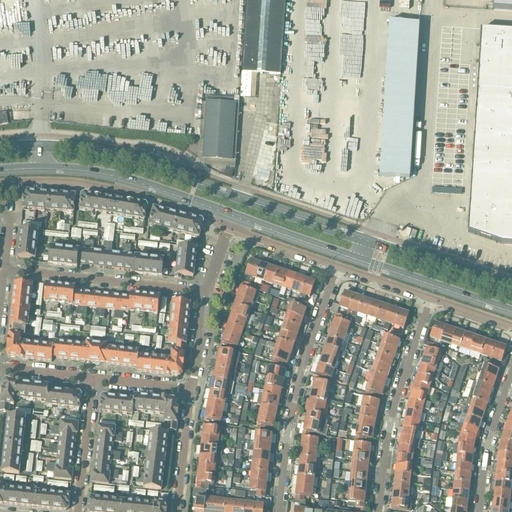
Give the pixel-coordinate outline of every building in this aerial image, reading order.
[(247,0),(243,73),(281,75),(285,0),(247,0)] [(511,0),(493,0),(492,9),(511,10),(511,0)] [(511,32),(481,31),(467,233),(502,244),(511,244),(511,32)] [(224,100),(218,100),(217,104),(211,103),(212,99),(207,99),(203,159),(231,161),(234,105),(224,104),(224,100)] [(0,114),(0,126),(8,125),(6,113),(0,114)] [(224,177),(230,179),(233,170),(227,168),(224,177)] [(23,194),(23,196),(22,209),(35,210),(36,193),(25,192),(23,194)] [(39,211),(48,211),(49,194),(36,193),(35,210),(39,211)] [(48,211),(61,212),(62,195),(49,194),(48,211)] [(112,215),(114,199),(83,194),(81,196),(79,210),(112,215)] [(75,196),(62,195),(61,212),(73,213),(75,196)] [(144,221),(146,212),(147,207),(145,205),(114,199),(112,215),(144,221)] [(166,212),(164,211),(153,208),(148,226),(161,229),(166,212)] [(161,229),(174,232),(178,215),(166,212),(161,229)] [(174,232),(186,235),(191,218),(178,215),(174,232)] [(186,235),(199,238),(202,223),(201,220),(191,218),(186,235)] [(20,229),(17,258),(29,259),(29,263),(35,263),(36,255),(38,236),(39,231),(20,229)] [(77,264),(86,265),(89,241),(85,241),(84,249),(79,248),(79,250),(77,264)] [(86,265),(96,266),(98,251),(92,250),(93,242),(89,241),(86,265)] [(193,277),(196,249),(185,248),(186,243),(177,242),(176,247),(178,247),(175,279),(180,279),(181,276),(193,277)] [(105,267),(108,244),(108,243),(103,243),(102,251),(98,251),(96,266),(105,267)] [(105,267),(115,268),(117,253),(111,252),(112,245),(108,244),(105,267)] [(115,268),(124,269),(127,245),(123,245),(122,253),(117,253),(115,268)] [(124,269),(133,270),(135,256),(135,255),(130,254),(131,246),(127,245),(124,269)] [(77,268),(77,264),(79,250),(50,247),(48,265),(77,268)] [(133,270),(133,274),(161,277),(164,259),(135,256),(133,270)] [(239,271),(236,280),(243,283),(252,286),(255,278),(260,263),(250,260),(246,273),(239,271)] [(260,263),(255,278),(264,281),(269,267),(260,263)] [(264,281),(260,292),(265,294),(269,283),(273,284),(278,270),(269,267),(264,281)] [(278,270),(273,284),(282,288),(287,273),(278,270)] [(280,293),(279,298),(284,300),(284,298),(283,298),(286,289),(291,291),(296,276),(287,273),(282,288),(283,288),(281,293),(280,293)] [(296,276),(291,291),(301,294),(305,279),(296,276)] [(301,294),(299,298),(305,300),(306,296),(310,297),(315,282),(305,279),(301,294)] [(32,283),(26,282),(26,286),(14,284),(11,312),(29,314),(29,310),(27,310),(29,291),(31,291),(32,283)] [(241,287),(238,297),(253,302),(257,303),(260,294),(256,292),(253,291),(254,290),(255,287),(254,287),(252,286),(243,283),(241,287)] [(74,287),(46,284),(43,302),(48,303),(67,305),(72,306),(74,292),(74,287)] [(271,290),(270,295),(279,298),(280,293),(271,290)] [(83,293),(74,292),(72,306),(73,306),(72,307),(77,308),(76,316),(80,317),(83,293)] [(93,294),(83,293),(80,317),(85,317),(86,309),(91,309),(93,294)] [(348,311),(353,296),(344,293),(339,308),(348,311)] [(102,295),(93,294),(91,309),(96,310),(95,318),(99,319),(102,295)] [(159,297),(130,294),(130,298),(128,312),(133,312),(157,315),(159,297)] [(111,296),(102,295),(99,319),(103,319),(104,311),(109,311),(111,296)] [(120,297),(111,296),(109,311),(114,312),(113,320),(117,321),(120,297)] [(353,296),(348,311),(347,315),(355,318),(362,299),(353,296)] [(130,298),(120,297),(117,321),(122,321),(123,313),(128,313),(128,312),(130,298)] [(238,297),(235,306),(250,311),(253,302),(238,297)] [(169,326),(169,330),(187,333),(190,304),(178,303),(178,299),(172,299),(172,307),(169,326)] [(372,302),(362,299),(355,318),(356,319),(356,318),(358,314),(366,317),(372,302)] [(288,314),(302,319),(307,305),(300,302),(298,307),(295,306),(291,304),(288,314)] [(366,317),(376,320),(381,305),(372,302),(366,317)] [(376,320),(385,323),(390,308),(381,305),(376,320)] [(235,306),(232,315),(252,322),(253,318),(248,316),(250,311),(235,306)] [(390,325),(395,326),(400,311),(390,308),(385,323),(383,330),(387,331),(390,325)] [(400,311),(395,326),(404,329),(409,315),(400,311)] [(11,312),(10,326),(26,328),(27,328),(29,314),(11,312)] [(256,323),(257,324),(264,326),(267,316),(259,314),(256,323)] [(299,328),(302,319),(288,314),(285,323),(299,328)] [(232,315),(228,324),(243,329),(245,325),(250,327),(252,322),(232,315)] [(336,315),(331,329),(346,334),(352,336),(354,331),(348,329),(350,324),(342,322),(344,318),(343,317),(336,315)] [(285,323),(281,332),(296,337),(299,328),(285,323)] [(228,324),(225,333),(240,338),(243,329),(228,324)] [(263,326),(264,326),(257,324),(255,330),(261,332),(263,326)] [(440,342),(446,327),(435,324),(430,339),(440,342)] [(26,328),(10,326),(6,355),(8,358),(18,359),(20,344),(21,336),(25,337),(26,328)] [(456,331),(446,327),(440,342),(451,346),(456,331)] [(331,329),(328,338),(343,344),(346,334),(331,329)] [(169,330),(167,344),(177,345),(185,346),(187,333),(169,330)] [(374,333),(368,331),(365,340),(370,342),(374,333)] [(451,346),(460,349),(465,334),(456,331),(451,346)] [(281,332),(278,341),(293,346),(296,337),(281,332)] [(225,333),(221,345),(226,346),(227,344),(237,348),(240,338),(225,333)] [(377,344),(397,351),(401,337),(394,334),(392,339),(385,337),(383,341),(380,340),(378,344),(377,344)] [(460,349),(470,352),(475,337),(465,334),(460,349)] [(259,339),(246,335),(245,340),(252,342),(257,344),(259,339)] [(470,352),(481,356),(485,341),(475,337),(470,352)] [(328,338),(325,347),(340,352),(343,344),(328,338)] [(365,340),(362,350),(367,351),(370,342),(365,340)] [(278,341),(277,346),(269,343),(267,347),(275,350),(290,355),(293,346),(278,341)] [(481,356),(491,360),(496,345),(485,341),(481,356)] [(51,359),(84,362),(86,346),(53,343),(53,347),(51,359)] [(53,347),(20,344),(18,359),(51,363),(51,359),(53,347)] [(393,360),(397,351),(377,344),(375,349),(380,351),(379,355),(393,360)] [(86,346),(84,362),(88,363),(92,363),(93,365),(99,366),(101,364),(104,364),(106,349),(106,347),(86,345),(86,346)] [(171,360),(169,376),(180,377),(182,375),(185,347),(185,346),(177,345),(176,354),(171,353),(171,360)] [(258,345),(255,356),(260,358),(263,346),(259,345),(258,345)] [(496,345),(491,360),(501,363),(507,348),(496,345)] [(325,347),(322,357),(337,362),(339,357),(344,359),(346,354),(340,352),(325,347)] [(357,358),(360,349),(356,347),(354,354),(349,352),(346,354),(353,356),(357,358)] [(221,348),(218,359),(233,363),(235,353),(225,351),(225,349),(221,348)] [(106,349),(104,364),(137,368),(138,357),(139,352),(106,349)] [(438,363),(441,354),(427,349),(424,358),(438,363)] [(290,355),(275,350),(271,361),(278,364),(279,362),(287,365),(290,355)] [(362,350),(359,359),(364,360),(367,351),(362,350)] [(390,369),(393,360),(379,355),(377,360),(372,358),(371,362),(390,369)] [(137,368),(136,372),(169,376),(171,360),(138,357),(137,368)] [(322,357),(319,366),(338,373),(338,372),(334,370),(337,362),(322,357)] [(424,358),(421,366),(440,373),(443,365),(438,363),(424,358)] [(218,359),(216,369),(235,373),(237,363),(233,363),(218,359)] [(360,368),(361,369),(364,360),(359,359),(356,368),(359,369),(360,368)] [(387,378),(390,369),(371,362),(369,367),(374,369),(372,373),(387,378)] [(283,380),(285,371),(277,369),(277,367),(270,365),(268,377),(283,380)] [(480,365),(477,373),(481,374),(496,379),(499,371),(482,365),(480,365)] [(338,373),(319,366),(316,375),(331,380),(333,375),(337,376),(338,373)] [(421,366),(418,375),(433,380),(438,382),(440,373),(421,366)] [(468,367),(460,368),(458,375),(461,377),(464,376),(468,367)] [(233,382),(235,373),(216,369),(214,378),(233,382)] [(372,373),(369,382),(384,387),(387,378),(372,373)] [(481,374),(479,383),(493,388),(496,379),(481,374)] [(342,384),(348,386),(351,376),(346,375),(342,384)] [(430,388),(433,380),(418,375),(415,383),(430,388)] [(458,375),(455,383),(459,384),(462,384),(464,376),(461,377),(458,375)] [(281,390),(283,380),(268,377),(266,386),(281,390)] [(312,390),(328,394),(330,384),(320,382),(321,379),(315,377),(312,390)] [(349,388),(353,390),(357,378),(352,377),(349,388)] [(211,391),(226,394),(230,395),(233,382),(214,378),(214,379),(210,378),(207,389),(211,390),(211,391)] [(15,398),(17,383),(5,382),(3,384),(0,411),(8,412),(9,404),(14,405),(15,398)] [(384,387),(369,382),(365,394),(372,396),(373,394),(381,397),(384,387)] [(447,387),(445,387),(447,389),(451,390),(453,383),(449,382),(447,387)] [(474,382),(471,390),(476,391),(490,396),(493,388),(479,383),(476,382),(474,382)] [(15,398),(47,402),(48,390),(49,386),(17,383),(15,398)] [(427,397),(430,388),(415,383),(412,392),(427,397)] [(455,383),(453,391),(456,392),(459,391),(462,384),(459,384),(455,383)] [(239,396),(243,397),(245,398),(245,397),(246,393),(247,388),(239,386),(237,396),(239,396)] [(279,399),(281,390),(266,386),(264,396),(279,399)] [(79,410),(79,407),(81,395),(79,394),(48,390),(47,402),(46,406),(79,410)] [(325,404),(328,394),(312,390),(310,401),(325,404)] [(471,390),(468,398),(487,405),(490,396),(476,391),(471,390)] [(224,403),(226,394),(211,391),(209,400),(224,403)] [(460,395),(458,395),(459,391),(456,392),(453,391),(450,399),(453,400),(457,400),(457,399),(459,399),(460,395)] [(412,392),(409,400),(423,406),(430,408),(432,403),(425,400),(427,397),(412,392)] [(134,399),(112,397),(103,396),(101,398),(99,412),(132,415),(133,411),(134,399)] [(133,411),(165,415),(167,399),(135,396),(134,399),(133,411)] [(277,409),(279,399),(264,396),(262,405),(277,409)] [(362,409),(377,412),(379,402),(371,400),(371,398),(364,397),(362,409)] [(468,398),(465,407),(467,407),(485,413),(487,405),(468,398)] [(167,399),(165,415),(164,422),(169,422),(168,430),(176,431),(179,403),(177,400),(167,399)] [(222,413),(224,403),(209,400),(207,410),(222,413)] [(325,404),(310,401),(308,400),(305,411),(308,412),(323,415),(325,404)] [(407,410),(422,414),(423,410),(429,411),(430,408),(423,406),(409,400),(408,402),(407,410)] [(275,418),(277,409),(262,405),(260,410),(252,409),(252,410),(248,409),(249,404),(244,403),(243,411),(248,412),(251,413),(259,415),(275,418)] [(465,407),(462,415),(467,417),(482,422),(485,413),(467,407),(465,407)] [(377,412),(362,409),(356,408),(355,414),(360,416),(359,418),(375,421),(377,412)] [(207,410),(205,421),(209,422),(210,420),(220,423),(222,413),(207,410)] [(407,410),(405,419),(420,423),(422,414),(407,410)] [(322,420),(323,415),(308,412),(305,422),(318,425),(321,426),(326,427),(328,422),(322,420)] [(445,414),(443,422),(449,423),(452,414),(450,414),(446,412),(445,414)] [(5,444),(23,446),(23,441),(25,422),(26,417),(8,415),(5,444)] [(230,424),(238,426),(240,416),(235,415),(232,415),(230,424)] [(275,418),(259,415),(257,427),(264,428),(264,426),(273,428),(275,418)] [(467,417),(464,425),(479,430),(482,422),(467,417)] [(373,431),(375,421),(359,418),(357,428),(373,431)] [(405,419),(403,428),(418,431),(420,423),(405,419)] [(66,423),(61,422),(60,428),(51,427),(51,431),(74,434),(76,434),(78,424),(77,424),(72,423),(66,423)] [(326,427),(321,426),(318,425),(305,422),(302,436),(308,437),(309,433),(324,436),(326,427)] [(204,424),(203,436),(218,438),(219,428),(209,427),(209,425),(204,424)] [(459,425),(456,432),(461,434),(476,439),(479,430),(464,425),(459,425)] [(373,431),(357,428),(351,426),(350,430),(357,432),(355,439),(362,441),(363,439),(371,440),(373,431)] [(97,427),(96,437),(98,437),(122,440),(122,435),(114,434),(115,428),(109,428),(104,427),(99,427),(97,427)] [(403,428),(401,437),(416,440),(418,431),(403,428)] [(256,431),(255,443),(270,445),(271,434),(263,433),(263,432),(263,431),(256,430),(256,431)] [(73,443),(74,434),(51,431),(50,436),(59,436),(58,441),(73,443)] [(150,431),(149,436),(149,441),(167,443),(168,433),(150,431)] [(511,434),(505,432),(502,441),(511,444),(511,434)] [(453,446),(474,448),(474,443),(476,439),(461,434),(459,439),(458,446),(453,446)] [(203,436),(202,446),(222,448),(223,439),(222,439),(218,438),(203,436)] [(98,437),(97,446),(112,447),(113,443),(121,444),(122,440),(98,437)] [(401,437),(399,446),(414,449),(416,440),(401,437)] [(302,438),(301,448),(317,450),(318,440),(302,438)] [(72,452),(73,443),(58,441),(58,446),(49,445),(49,450),(72,452)] [(149,441),(148,450),(166,452),(167,443),(149,441)] [(499,449),(498,454),(511,455),(511,444),(502,441),(499,449)] [(248,442),(246,452),(254,453),(269,454),(270,445),(255,443),(248,442)] [(353,454),(369,455),(370,446),(362,445),(362,443),(355,442),(353,454)] [(445,443),(439,442),(437,453),(443,454),(443,453),(444,453),(445,443)] [(5,444),(1,472),(19,474),(23,446),(5,444)] [(427,451),(428,452),(434,454),(436,446),(428,445),(427,451)] [(97,446),(96,455),(119,457),(120,453),(112,452),(112,447),(97,446)] [(202,446),(200,456),(216,457),(221,458),(222,448),(202,446)] [(397,456),(413,458),(413,455),(414,449),(399,446),(398,452),(397,456)] [(453,446),(452,455),(457,455),(457,456),(473,457),(474,448),(453,446)] [(301,448),(300,457),(316,459),(317,450),(301,448)] [(71,462),(72,452),(49,450),(48,454),(57,455),(56,460),(71,462)] [(147,460),(164,462),(166,452),(148,450),(147,460)] [(244,456),(241,455),(242,450),(237,450),(236,459),(244,460),(244,456)] [(249,457),(249,461),(268,463),(269,454),(254,453),(253,458),(249,457)] [(353,458),(352,463),(368,465),(369,455),(353,454),(347,453),(346,458),(353,458)] [(511,455),(498,454),(497,464),(511,465),(511,455)] [(96,455),(95,464),(110,466),(110,461),(119,462),(119,457),(96,455)] [(200,456),(199,465),(215,467),(216,457),(200,456)] [(397,456),(396,465),(412,467),(413,458),(397,456)] [(457,456),(456,465),(472,466),(473,457),(457,456)] [(300,457),(299,467),(314,469),(316,459),(300,457)] [(240,471),(241,461),(244,461),(244,460),(236,459),(235,470),(240,471)] [(70,471),(71,462),(56,460),(55,465),(47,464),(46,468),(70,471)] [(164,462),(147,460),(146,464),(145,470),(163,472),(164,462)] [(327,464),(327,470),(332,471),(333,461),(328,460),(328,461),(326,460),(325,464),(327,464)] [(267,473),(268,463),(249,461),(249,462),(253,462),(252,471),(267,473)] [(352,463),(351,473),(367,475),(368,465),(352,463)] [(95,464),(94,473),(117,476),(118,472),(109,471),(110,466),(95,464)] [(511,465),(497,464),(496,473),(511,474),(511,465)] [(199,465),(198,475),(214,477),(215,467),(199,465)] [(396,465),(395,474),(411,476),(412,467),(396,465)] [(456,465),(455,473),(471,475),(472,466),(456,465)] [(299,467),(297,476),(313,478),(314,469),(299,467)] [(72,471),(70,471),(46,468),(46,472),(54,473),(54,479),(71,481),(72,471)] [(145,470),(145,479),(162,481),(163,472),(145,470)] [(266,482),(267,473),(252,471),(250,481),(266,482)] [(117,476),(94,473),(92,473),(91,483),(108,485),(109,479),(117,480),(117,476)] [(351,473),(350,482),(366,484),(367,475),(351,473)] [(455,473),(454,482),(470,484),(471,475),(455,473)] [(511,474),(496,473),(495,482),(511,484),(511,479),(511,474)] [(395,474),(394,483),(410,485),(411,476),(395,474)] [(198,475),(197,490),(204,490),(205,486),(209,486),(213,487),(214,477),(198,475)] [(297,476),(296,486),(312,488),(313,478),(297,476)] [(143,488),(161,490),(162,481),(145,479),(144,483),(143,488)] [(256,496),(264,497),(266,482),(250,481),(249,491),(253,491),(257,492),(256,496)] [(350,482),(349,492),(364,494),(366,484),(350,482)] [(454,482),(453,491),(469,493),(470,484),(454,482)] [(495,482),(494,492),(511,493),(511,487),(511,484),(495,482)] [(394,483),(393,492),(409,494),(410,485),(394,483)] [(194,492),(193,498),(196,498),(193,511),(204,511),(206,499),(206,495),(207,490),(208,490),(209,486),(205,486),(204,490),(197,490),(196,492),(194,492)] [(207,490),(206,495),(214,496),(215,487),(213,487),(209,486),(208,490),(207,490)] [(296,486),(295,501),(303,502),(303,501),(303,497),(309,498),(311,498),(312,488),(296,486)] [(38,492),(5,488),(3,504),(9,504),(36,508),(38,492)] [(441,492),(439,492),(439,490),(432,489),(431,498),(437,498),(441,498),(441,492)] [(453,491),(452,500),(468,502),(469,493),(453,491)] [(69,496),(38,492),(36,508),(65,511),(68,510),(69,496)] [(348,502),(356,502),(355,507),(356,507),(363,508),(364,494),(349,492),(348,502)] [(393,492),(392,501),(412,504),(413,494),(409,494),(393,492)] [(511,493),(494,492),(493,501),(509,503),(510,499),(511,499),(511,493)] [(89,498),(89,501),(88,511),(87,511),(120,511),(122,501),(89,498)] [(206,499),(204,511),(213,511),(215,500),(206,499)] [(215,500),(213,511),(223,511),(225,501),(215,500)] [(452,500),(451,509),(466,511),(468,502),(452,500)] [(120,511),(153,511),(155,505),(122,501),(120,511)] [(225,501),(223,511),(233,511),(234,502),(225,501)] [(254,504),(252,511),(262,511),(264,502),(259,501),(258,505),(254,504)] [(314,511),(313,511),(323,511),(324,507),(325,501),(320,501),(319,504),(319,507),(318,511),(314,511)] [(412,504),(392,501),(391,509),(411,511),(412,504)] [(493,501),(492,510),(508,511),(509,503),(493,501)] [(166,511),(168,504),(155,502),(155,505),(153,511),(166,511)] [(234,502),(233,511),(243,511),(244,503),(234,502)] [(244,503),(243,511),(252,511),(254,504),(244,503)]
